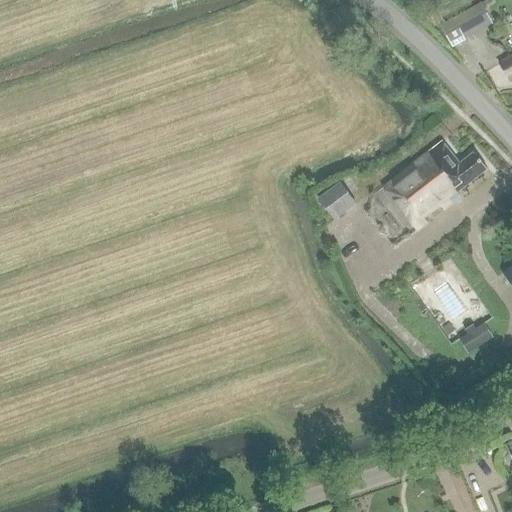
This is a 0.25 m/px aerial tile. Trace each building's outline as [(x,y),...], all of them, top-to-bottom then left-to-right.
[(492,24),(481,3),(440,25),(451,46),(492,24)] [(511,54),(498,63),(510,82),(511,80),(511,54)] [(460,167),(440,142),(383,189),(418,232),(426,225),(422,220),(438,206),(443,212),(458,199),(454,195),(486,170),(474,156),(460,167)] [(334,222),(354,206),(338,187),(318,203),(334,222)] [(494,338),(484,323),(476,329),(473,324),(464,330),(467,335),(459,340),(468,355),(494,338)]
